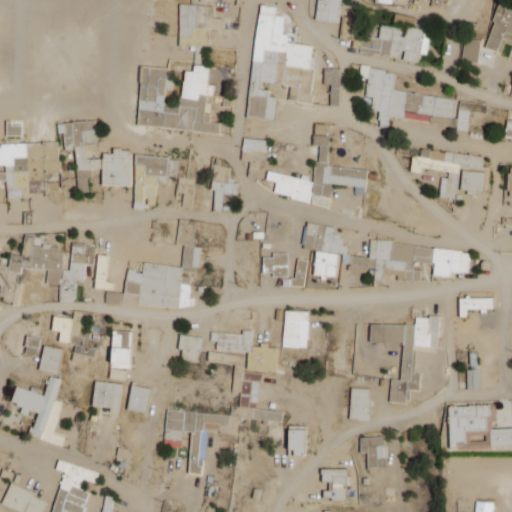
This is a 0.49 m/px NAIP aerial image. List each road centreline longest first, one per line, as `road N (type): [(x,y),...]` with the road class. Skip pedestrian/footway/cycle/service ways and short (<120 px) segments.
road 1 (residential): [(511,389),(449,395),(358,428),(302,472),(275,511),(107,475),(72,457),(0,440)]
road 2 (residential): [(250,0),(237,146),(252,192),(234,220),(228,304)]
road 3 (residential): [(505,270),(390,165),(356,110),(342,48)]
road 4 (residential): [(228,304),(418,291),(505,270)]
road 5 (residential): [(282,0),(329,42),(359,56),(511,103)]
road 6 (residential): [(0,227),(96,225),(176,212),(234,220)]
road 7 (residential): [(0,325),(41,306),(171,314),(228,304)]
road 8 (residential): [(466,235),(426,239),(252,192)]
road 9 (residential): [(444,77),(452,24),(359,0)]
road 10 (residential): [(237,146),(148,135),(121,127),(119,113)]
